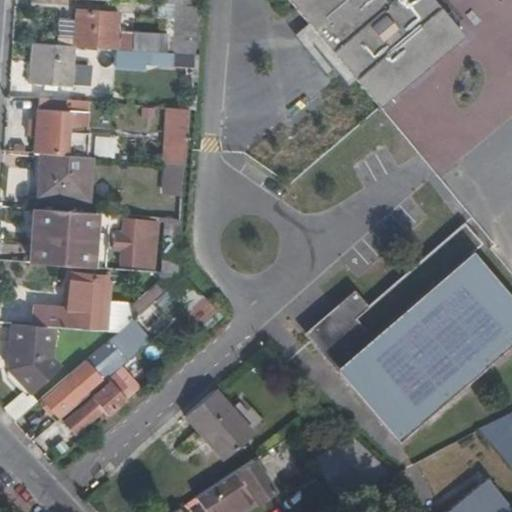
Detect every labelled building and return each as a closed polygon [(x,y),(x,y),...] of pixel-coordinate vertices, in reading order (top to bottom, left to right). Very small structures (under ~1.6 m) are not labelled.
[(283,0),(354,81),(377,108),(379,111),(381,109),(405,90),(455,146),(490,147),(511,129),(511,32),(495,13),(461,15),(456,23),(435,0),(283,0)] [(172,37),(174,5),(161,4),(158,4),(157,19),(165,20),(164,37),(172,37)] [(188,56),(192,56),(196,7),(174,5),(172,37),(164,37),(128,36),(128,42),(114,41),(116,13),(75,10),(72,46),(74,46),(116,50),(163,54),(188,56)] [(71,41),(72,19),(57,18),(56,40),(71,41)] [(72,46),(31,43),(28,82),(42,83),(42,89),(56,90),(56,85),(71,85),(74,46),(72,46)] [(162,63),(163,54),(116,50),(115,61),(119,61),(119,63),(135,64),(135,61),(162,63)] [(85,102),(37,98),(35,120),(30,119),(29,129),(34,130),(32,154),(40,154),(65,156),(66,123),(78,124),(78,113),(84,113),(85,102)] [(183,165),(187,110),(184,110),(167,108),(163,164),(167,164),(179,165),(183,165)] [(93,135),(92,156),(113,157),(114,136),(93,135)] [(40,154),(32,154),(31,178),(38,178),(40,154)] [(40,154),(38,178),(37,196),(79,199),(82,158),(65,156),(40,154)] [(182,197),(184,166),(183,165),(179,165),(167,164),(163,195),(182,197)] [(96,228),(97,213),(35,208),(31,263),(107,269),(109,229),(96,228)] [(154,258),(156,223),(123,221),(122,235),(114,235),(113,250),(120,251),(119,266),(139,267),(139,263),(148,263),(148,257),(154,258)] [(339,315),(308,343),(392,445),(511,342),(511,302),(471,254),(481,245),(463,224),(366,307),(352,291),(333,307),(339,315)] [(174,284),(182,277),(181,274),(172,274),(158,273),(161,283),(129,311),(132,321),(170,288),(174,284)] [(32,325),(55,327),(104,331),(109,279),(71,276),(67,311),(35,309),(32,325)] [(195,303),(202,297),(182,277),(174,284),(170,288),(188,309),(195,303)] [(204,332),(222,316),(202,297),(195,303),(188,309),(198,319),(196,322),(204,332)] [(333,307),(302,335),(308,343),(339,315),(333,307)] [(32,325),(12,323),(8,369),(30,394),(62,366),(52,355),(55,327),(32,325)] [(85,361),(70,374),(71,375),(43,400),(57,417),(85,392),(85,391),(103,374),(99,369),(92,369),(85,361)] [(140,388),(122,367),(110,377),(113,380),(128,398),(140,388)] [(101,412),(106,418),(128,398),(113,380),(63,423),(74,435),(101,412)] [(254,434),(215,389),(183,417),(223,461),(254,434)] [(4,407),(14,419),(32,405),(23,393),(4,407)] [(511,444),(494,423),(480,430),(511,468),(511,444)] [(313,455),(338,503),(354,496),(392,476),(349,436),(313,455)] [(241,511),(273,491),(253,460),(235,472),(241,481),(233,486),(227,477),(196,498),(201,506),(192,511),(241,511)] [(511,511),(511,510),(487,480),(447,511),(511,511)]
